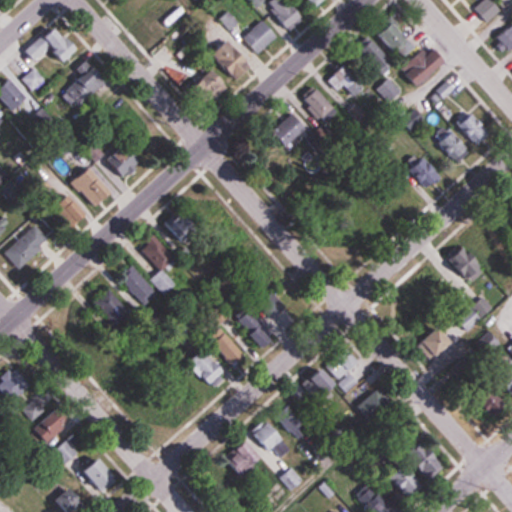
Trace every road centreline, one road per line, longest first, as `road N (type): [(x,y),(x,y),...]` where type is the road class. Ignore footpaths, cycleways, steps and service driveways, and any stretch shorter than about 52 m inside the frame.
road 1 (residential): [(511,496),(69,0)]
road 2 (residential): [(119,511),(511,154)]
road 3 (secondary): [(0,331),(365,0)]
road 4 (residential): [(182,511),(0,305)]
road 5 (residential): [(511,107),(418,0)]
